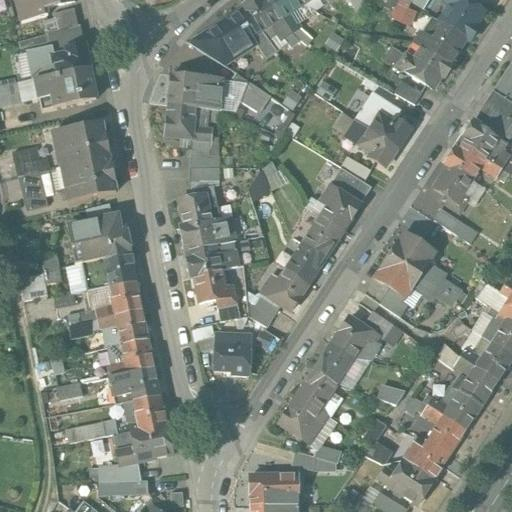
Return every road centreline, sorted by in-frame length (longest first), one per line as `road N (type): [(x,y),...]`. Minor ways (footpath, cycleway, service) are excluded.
road 1 (residential): [(207,482),(327,290),(511,22)]
road 2 (residential): [(207,482),(119,73)]
